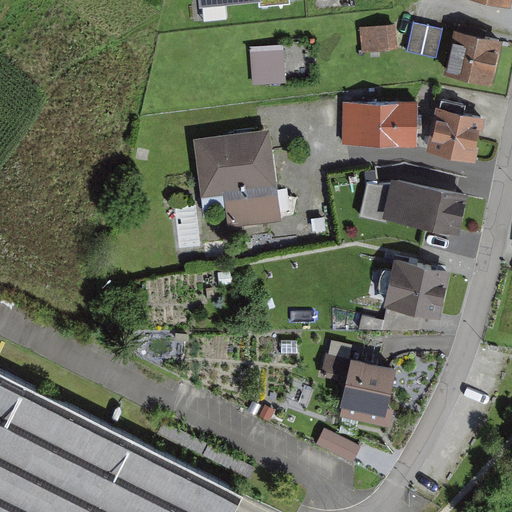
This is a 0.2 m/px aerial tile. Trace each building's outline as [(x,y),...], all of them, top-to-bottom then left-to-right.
[(199,0),(200,9),(259,3),(260,8),(291,4),(290,0),(199,0)] [(444,29),(414,23),(408,52),(437,59),(444,29)] [(399,49),(397,25),(361,28),(363,52),(399,49)] [(503,43),(456,32),(446,77),(493,87),(503,43)] [(284,45),(250,47),(253,86),(287,83),(284,45)] [(441,109),(437,109),(427,153),(475,164),(485,120),(464,115),(466,106),(443,101),(441,109)] [(418,104),(343,102),(342,146),(417,148),(418,104)] [(271,130),(194,140),(202,198),(225,195),(229,228),(282,221),(271,130)] [(469,197),(393,179),(383,221),(460,238),(469,197)] [(453,272),(395,260),(384,308),(388,309),(385,320),(363,316),(359,330),(420,330),(423,316),(441,320),(453,272)] [(398,369),(325,353),(320,373),(329,375),(330,370),(349,374),(342,407),(344,408),(342,417),(391,428),(395,409),(389,408),(398,369)] [(238,511),(247,496),(0,371),(0,511),(238,511)] [(260,416),(271,421),(276,410),(266,404),(260,416)] [(361,447),(325,428),(317,445),(354,463),(361,447)]
